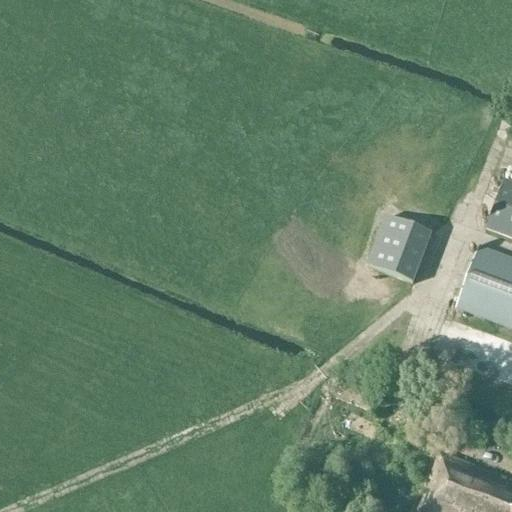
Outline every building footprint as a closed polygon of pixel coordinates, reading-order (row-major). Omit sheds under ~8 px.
[(486,231),(511,240),(511,185),(505,183),(486,231)] [(368,270),(414,287),(432,237),(387,220),(368,270)] [(511,261),(479,249),(456,312),(511,332),(511,261)] [(449,313),(454,286),(435,283),(432,304),(423,303),(422,309),(449,313)] [(358,389),(351,405),(372,414),(378,398),(358,389)] [(455,426),(431,416),(424,434),(448,443),(455,426)] [(417,511),(511,511),(511,483),(439,456),(429,482),(432,483),(427,496),(424,495),(417,511)] [(302,488),(297,500),(306,504),(309,498),(320,503),(323,497),(302,488)]
